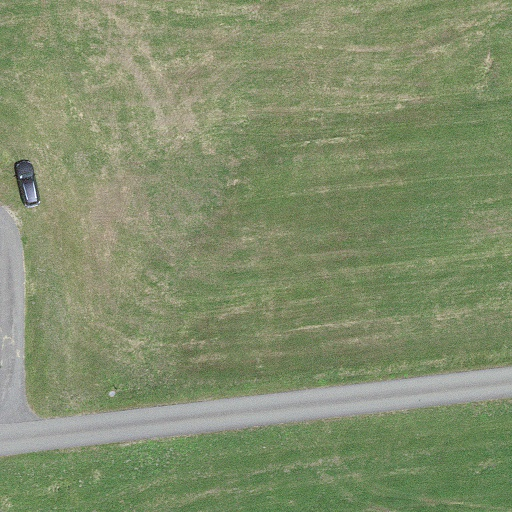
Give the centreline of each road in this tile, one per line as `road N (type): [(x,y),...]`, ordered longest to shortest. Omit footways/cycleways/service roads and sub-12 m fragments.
road 1 (track): [(0,439),(511,380)]
road 2 (track): [(0,228),(15,278),(13,437)]
